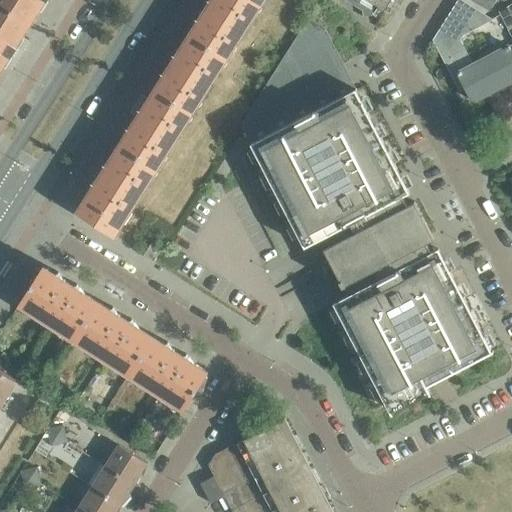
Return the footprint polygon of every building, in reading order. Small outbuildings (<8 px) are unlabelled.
[(0,0),(0,3),(31,23),(45,0),(0,0)] [(253,0),(210,0),(208,5),(212,7),(207,14),(203,12),(188,36),(226,59),(261,5),(253,0)] [(355,0),(343,0),(361,11),(362,17),(371,15),(374,12),(355,0)] [(365,0),(387,14),(395,0),(365,0)] [(491,19),(465,2),(461,0),(458,0),(453,9),(440,29),(433,40),(459,90),(464,87),(472,101),(489,92),(487,87),(504,78),(506,83),(511,79),(511,52),(509,46),(472,65),(459,40),(462,34),(491,19)] [(495,1),(493,0),(471,0),(489,11),(492,6),(495,1)] [(511,2),(508,6),(507,5),(498,10),(500,15),(507,28),(511,25),(511,2)] [(0,72),(31,23),(0,3),(0,72)] [(309,17),(241,124),(243,128),(247,137),(250,143),(304,247),(320,239),(410,192),(397,167),(356,88),(343,64),(324,27),(309,17)] [(169,67),(154,91),(191,114),(226,59),(188,36),(173,59),(177,61),(172,69),(169,67)] [(134,122),(119,145),(156,169),(191,114),(154,91),(139,114),(142,117),(137,124),(134,122)] [(119,145),(111,158),(104,169),(107,171),(103,179),(99,176),(76,213),(114,236),(156,169),(119,145)] [(144,256),(153,262),(161,249),(152,243),(144,256)] [(348,294),(333,302),(386,403),(387,406),(427,385),(453,372),(467,365),(494,351),(493,350),(493,349),(492,350),(451,272),(438,247),(348,294)] [(98,301),(75,286),(74,287),(67,283),(67,282),(43,266),(19,304),(74,339),(98,301)] [(153,336),(129,321),(128,323),(121,318),(122,316),(98,301),(74,339),(129,374),(153,336)] [(129,374),(153,389),(184,409),(208,372),(184,356),(183,358),(176,353),(177,352),(153,336),(129,374)] [(0,406),(17,380),(3,372),(3,371),(0,369),(0,406)] [(334,511),(285,417),(244,439),(253,457),(281,511),(334,511)] [(63,427),(47,430),(49,437),(65,434),(63,427)] [(65,434),(49,437),(51,446),(66,442),(65,434)] [(281,511),(253,457),(244,439),(238,441),(247,457),(242,460),(234,444),(215,454),(208,465),(213,476),(224,497),(231,511),(281,511)] [(119,445),(105,466),(134,484),(140,475),(142,476),(147,463),(119,445)] [(128,493),(134,484),(105,466),(92,486),(121,504),(129,495),(128,493)] [(36,468),(29,470),(32,485),(40,484),(36,468)] [(25,487),(32,485),(29,470),(21,472),(25,487)] [(211,504),(224,497),(213,476),(200,483),(211,504)] [(92,486),(79,507),(86,511),(117,511),(121,504),(92,486)]
